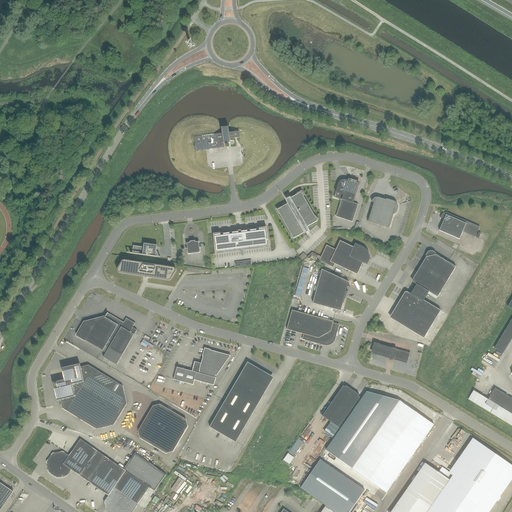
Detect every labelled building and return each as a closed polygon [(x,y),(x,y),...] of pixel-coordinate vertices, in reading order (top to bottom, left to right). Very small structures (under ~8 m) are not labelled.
[(26,13),(24,17),(26,18),(24,23),(29,26),(34,16),(26,13)] [(194,137),(196,151),(224,148),(224,143),(230,142),(230,139),(240,138),(239,131),(229,132),(229,127),(221,128),(222,133),(194,137)] [(338,184),(334,197),(342,200),(336,217),(353,222),(358,205),(353,203),(359,184),(355,183),(356,181),(353,180),(352,182),(346,180),(344,180),(342,180),(341,181),(339,182),(338,184)] [(292,238),(292,239),(293,238),(294,239),(305,232),(303,227),(305,226),(306,227),(318,221),(317,220),(319,219),(318,219),(316,217),(315,217),(301,192),(290,199),(293,204),(290,205),(289,203),(277,210),(292,235),(291,235),(292,238)] [(374,203),(368,222),(389,228),(393,215),(395,214),(396,213),(396,212),(397,212),(397,211),(398,208),(398,207),(398,206),(398,205),(397,204),(396,203),(396,202),(394,201),(386,199),(386,200),(379,198),(376,198),(373,199),(372,202),(374,203)] [(444,220),(439,231),(460,239),(463,232),(475,237),(480,227),(448,213),(447,213),(446,213),(446,212),(445,212),(444,213),(443,213),(442,214),(441,215),(440,218),(444,220)] [(266,245),(264,230),(246,232),(246,231),(233,232),(231,233),(231,234),(213,237),(215,252),(266,245)] [(187,243),(188,254),(200,253),(199,242),(195,242),(195,241),(190,242),(190,243),(187,243)] [(353,247),(340,241),(336,250),(327,245),(319,261),(333,268),(335,264),(357,275),(363,263),(367,265),(369,262),(369,260),(370,257),(369,254),(369,253),(367,251),(365,249),(363,247),(355,243),(353,247)] [(133,246),(132,253),(156,257),(157,245),(144,243),(143,247),(133,246)] [(437,257),(436,253),(432,251),(428,252),(426,255),(427,259),(425,260),(412,280),(413,282),(417,285),(410,296),(405,292),(390,316),(391,319),(424,338),(441,311),(424,300),(429,292),(438,297),(456,267),(439,256),(437,257)] [(117,270),(117,271),(118,271),(118,272),(119,272),(119,273),(143,276),(144,277),(144,278),(145,278),(146,278),(147,277),(152,278),(168,280),(169,280),(170,280),(171,280),(171,279),(176,272),(176,271),(176,270),(176,269),(175,269),(175,268),(174,268),(174,267),(125,260),(124,260),(123,260),(123,261),(122,261),(118,268),(117,269),(117,270)] [(343,303),(350,287),(349,286),(347,292),(346,291),(349,282),(322,269),(313,303),(341,311),(343,303)] [(333,338),(336,326),(332,325),(334,322),(292,310),(287,330),(306,335),(305,338),(325,343),(327,343),(329,343),(331,342),(332,340),(333,338)] [(84,323),(77,336),(103,351),(106,353),(103,357),(117,365),(122,356),(137,330),(133,328),(135,323),(126,318),(124,322),(108,313),(107,313),(105,317),(84,323)] [(511,319),(511,321),(495,349),(503,353),(511,337),(511,319)] [(376,354),(378,355),(407,363),(410,352),(374,343),(373,347),(373,349),(373,351),(374,353),(376,354)] [(217,376),(230,356),(210,350),(211,350),(205,348),(202,356),(203,356),(201,363),(195,362),(192,371),(177,367),(174,380),(193,385),(195,380),(214,385),(216,378),(215,377),(215,375),(217,376)] [(63,408),(87,423),(97,429),(114,425),(127,404),(123,387),(89,365),(81,367),(80,364),(62,368),(65,380),(53,383),(58,401),(61,400),(63,408)] [(240,375),(239,375),(208,427),(234,442),(261,397),(260,396),(269,381),(245,367),(240,375)] [(359,395),(346,386),(345,387),(343,386),(322,416),(339,428),(360,398),(358,396),(359,395)] [(511,398),(495,388),(488,400),(474,391),(468,399),(511,425),(511,398)] [(352,469),(400,401),(367,393),(326,451),(352,469)] [(387,494),(435,425),(400,401),(352,469),(387,494)] [(153,406),(138,431),(140,438),(166,454),(173,452),(188,427),(186,420),(160,404),(153,406)] [(285,460),(292,464),(305,442),(299,438),(285,460)] [(53,453),(47,462),(49,472),(57,478),(68,476),(72,470),(109,496),(104,502),(106,510),(108,511),(132,511),(149,488),(155,492),(166,475),(135,453),(124,470),(81,440),(69,456),(63,452),(53,453)] [(435,500),(426,511),(481,511),(511,468),(511,465),(476,441),(449,480),(435,500)] [(463,455),(466,450),(453,442),(450,447),(448,445),(446,448),(445,447),(443,450),(460,460),(463,455)] [(320,460),(301,488),(335,511),(349,511),(364,490),(320,460)] [(394,507),(390,511),(426,511),(435,500),(449,480),(425,463),(394,507)] [(0,509),(13,491),(12,492),(0,485),(0,509)]
